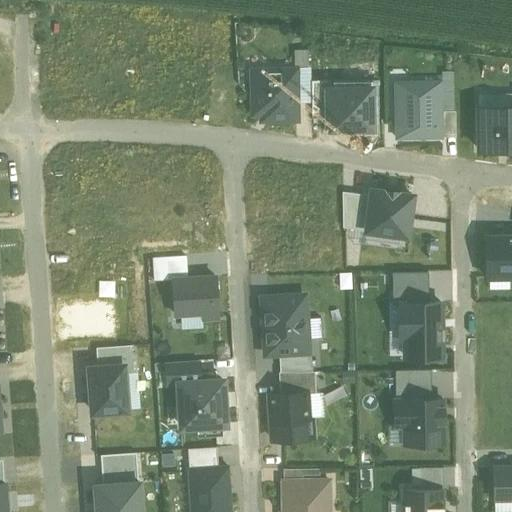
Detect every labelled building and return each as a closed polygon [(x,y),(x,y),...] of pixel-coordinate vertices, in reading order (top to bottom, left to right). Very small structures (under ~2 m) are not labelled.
[(249,68),(250,117),(259,117),(259,122),(300,122),(299,103),(299,67),(249,68)] [(299,67),(299,103),(311,102),(310,67),(299,67)] [(394,81),(395,139),(443,138),(442,80),(394,81)] [(511,104),(475,105),(476,151),(511,150),(511,104)] [(412,195),(372,189),(371,195),(366,230),(367,230),(407,235),(412,195)] [(371,195),(342,191),(343,227),(367,230),(366,230),(371,195)] [(511,233),(484,235),(485,277),(511,276),(511,233)] [(402,274),(403,303),(437,302),(436,273),(402,274)] [(216,276),(172,279),(174,313),(202,312),(202,318),(219,317),(216,276)] [(307,350),(303,296),(263,298),(267,352),(279,352),(307,350)] [(450,358),(448,302),(437,302),(403,303),(405,359),(450,358)] [(96,347),(97,362),(126,360),(127,372),(133,372),(131,344),(96,347)] [(307,350),(279,352),(280,371),(312,371),(311,350),(307,350)] [(175,378),(201,376),(200,359),(164,361),(166,386),(175,385),(175,378)] [(86,363),(90,414),(130,411),(127,372),(126,360),(97,362),(86,363)] [(405,397),(431,396),(430,368),(396,369),(397,397),(405,397)] [(312,371),(280,371),(278,371),(280,391),(310,390),(310,393),(316,392),(315,371),(312,371)] [(175,385),(178,429),(229,426),(225,375),(201,376),(175,378),(175,385)] [(266,392),(269,441),(312,439),(310,393),(310,390),(280,391),(266,392)] [(431,396),(405,397),(406,447),(445,446),(443,396),(431,396)] [(190,468),(215,467),(215,447),(189,448),(190,468)] [(101,455),(103,481),(138,478),(136,452),(101,455)] [(511,465),(493,466),(494,498),(511,498),(511,465)] [(215,467),(190,468),(191,511),(227,511),(226,467),(215,467)] [(421,468),(421,485),(443,484),(442,467),(421,468)] [(283,478),(320,478),(320,468),(283,468),(283,478)] [(92,481),(94,511),(143,511),(142,478),(138,478),(103,481),(92,481)] [(320,478),(283,478),(283,511),(329,511),(329,478),(320,478)] [(421,485),(405,485),(405,511),(443,511),(443,484),(421,485)]
